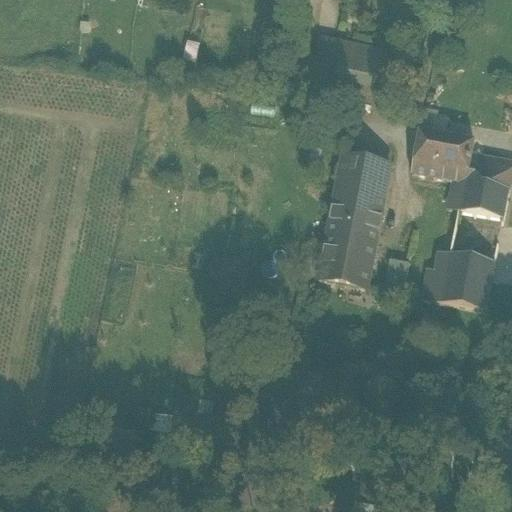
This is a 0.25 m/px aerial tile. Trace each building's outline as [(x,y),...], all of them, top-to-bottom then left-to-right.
[(311,91),(399,109),(409,58),(321,40),(311,91)] [(411,179),(464,190),(464,188),(470,159),(473,147),(420,137),(418,146),(411,179)] [(464,188),(510,197),(511,186),(511,167),(470,159),(464,188)] [(330,227),(378,237),(392,171),(343,161),(330,227)] [(458,217),(504,226),(510,197),(464,188),(464,190),(458,217)] [(318,285),(367,295),(378,237),(330,227),(318,285)] [(498,247),(471,244),(469,262),(496,265),(498,247)] [(449,260),(446,278),(439,309),(485,318),(492,285),(495,270),(449,260)] [(388,263),(387,289),(407,290),(408,263),(388,263)] [(419,305),(439,309),(446,278),(425,274),(419,305)] [(314,413),(321,380),(301,376),(294,409),(314,413)] [(195,426),(192,450),(188,468),(220,473),(225,420),(197,417),(195,426)] [(171,438),(189,440),(191,425),(173,423),(171,438)] [(195,426),(191,425),(189,440),(171,438),(169,447),(192,450),(195,426)]
